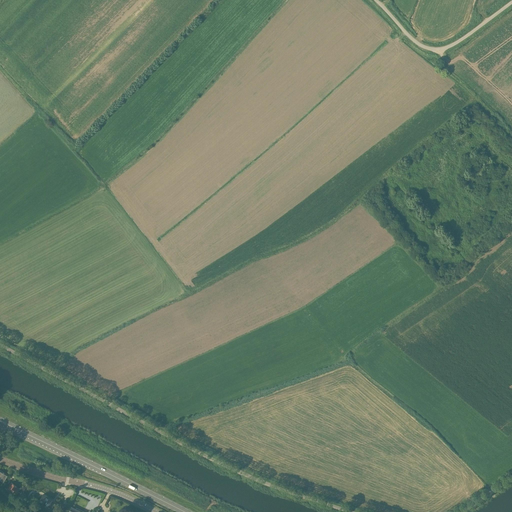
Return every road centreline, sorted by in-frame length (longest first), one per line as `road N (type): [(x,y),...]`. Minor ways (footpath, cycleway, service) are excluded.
road 1 (unclassified): [(0,345),(204,456),(349,511)]
road 2 (primary): [(184,511),(10,426)]
road 3 (unclassified): [(511,1),(454,43),(428,48),(374,0)]
road 4 (tertiary): [(156,511),(0,459)]
